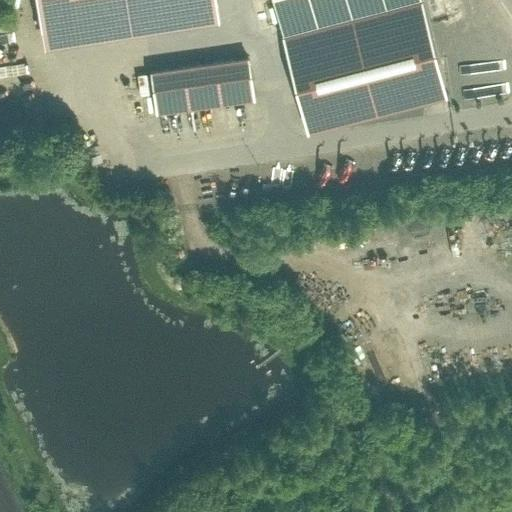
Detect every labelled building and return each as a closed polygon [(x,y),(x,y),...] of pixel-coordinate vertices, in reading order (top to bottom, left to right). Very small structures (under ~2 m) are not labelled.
[(65,0),(71,41),(215,20),(212,0),(65,0)] [(416,0),(269,0),(278,35),(415,1),(417,1),(416,0)] [(415,1),(278,35),(303,133),(439,100),(415,1)] [(246,54),(148,67),(154,112),(252,99),(246,54)] [(498,75),(454,78),(455,98),(499,96),(498,75)]
